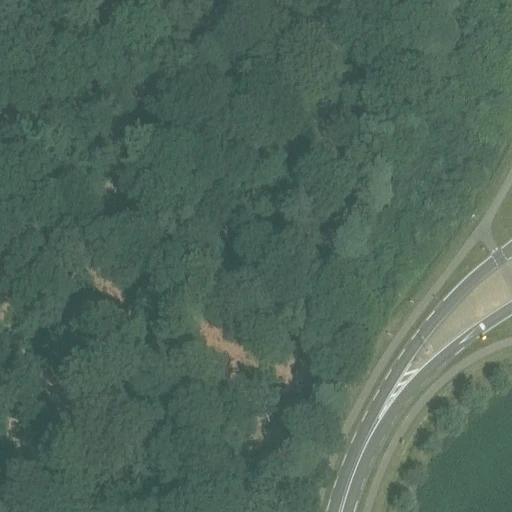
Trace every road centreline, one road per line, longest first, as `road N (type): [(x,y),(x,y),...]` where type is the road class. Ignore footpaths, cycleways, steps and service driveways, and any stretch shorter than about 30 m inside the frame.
road 1 (secondary): [(511,247),(469,287),(405,376)]
road 2 (secondary): [(345,511),(359,464),(405,376)]
road 3 (secondary): [(405,376),(511,307)]
